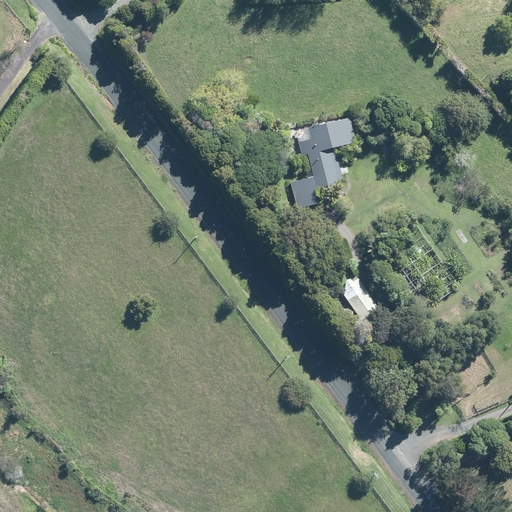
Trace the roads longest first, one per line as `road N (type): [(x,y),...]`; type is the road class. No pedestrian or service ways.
road 1 (unclassified): [(384,468),(43,0)]
road 2 (unclassified): [(384,468),(511,398)]
